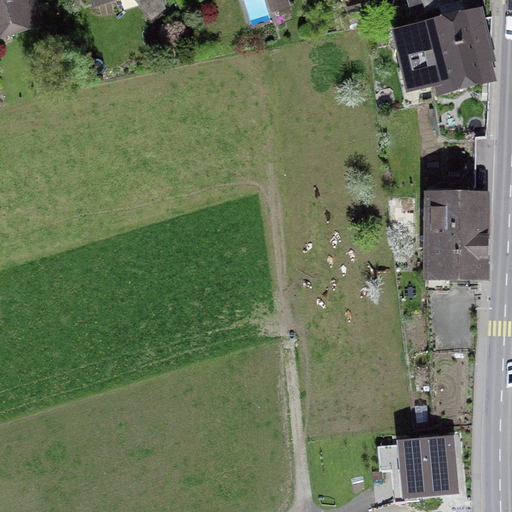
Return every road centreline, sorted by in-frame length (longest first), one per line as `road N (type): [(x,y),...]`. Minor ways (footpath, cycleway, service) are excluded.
road 1 (track): [(302,511),(279,276)]
road 2 (primary): [(508,278),(501,511)]
